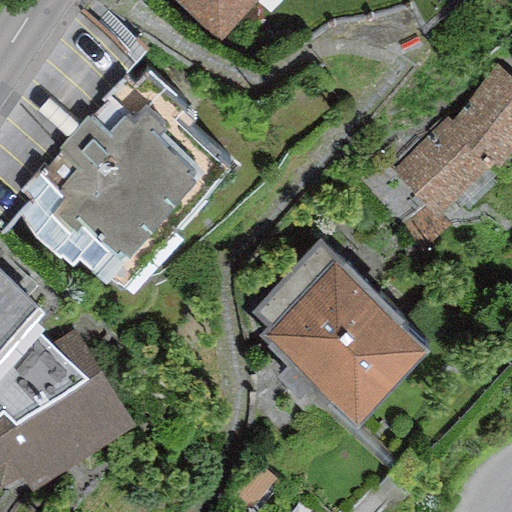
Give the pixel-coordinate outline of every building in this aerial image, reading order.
[(4,0),(0,0),(0,27),(15,18),(4,0)] [(166,0),(218,45),(258,0),(166,0)] [(494,171),(511,148),(511,78),(495,64),(452,120),(447,116),(393,171),(435,219),(485,168),(494,171)] [(260,162),(156,86),(63,210),(167,287),(260,162)] [(334,264),(264,335),(354,423),(425,352),(334,264)] [(0,412),(1,411),(15,422),(86,379),(48,341),(32,325),(41,310),(0,272),(0,412)] [(74,327),(48,341),(86,379),(15,422),(1,411),(0,412),(0,487),(21,475),(30,492),(135,424),(74,327)] [(239,511),(255,511),(279,481),(251,460),(222,498),(239,511)]
